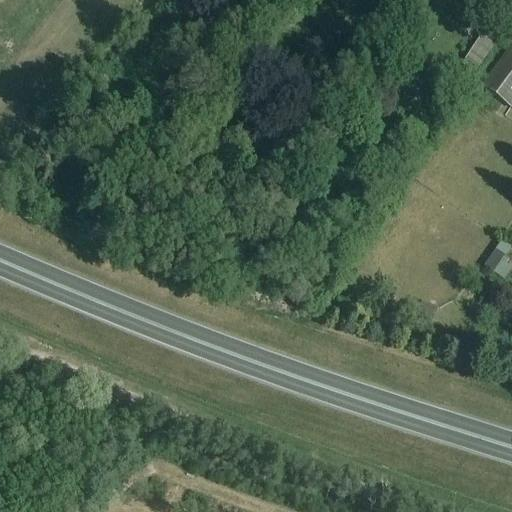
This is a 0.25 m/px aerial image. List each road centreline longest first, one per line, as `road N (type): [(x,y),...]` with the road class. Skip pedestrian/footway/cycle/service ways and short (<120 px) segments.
road 1 (trunk): [(511,451),(342,398),(0,260)]
road 2 (track): [(441,511),(10,345),(0,348)]
